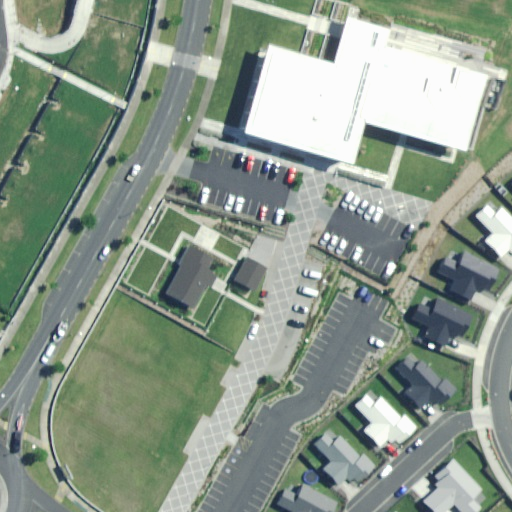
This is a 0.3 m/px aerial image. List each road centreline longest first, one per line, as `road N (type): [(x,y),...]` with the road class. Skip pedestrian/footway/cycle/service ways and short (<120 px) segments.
road 1 (secondary): [(31,369),(151,152),(197,0)]
road 2 (residential): [(360,511),(460,420),(500,416)]
